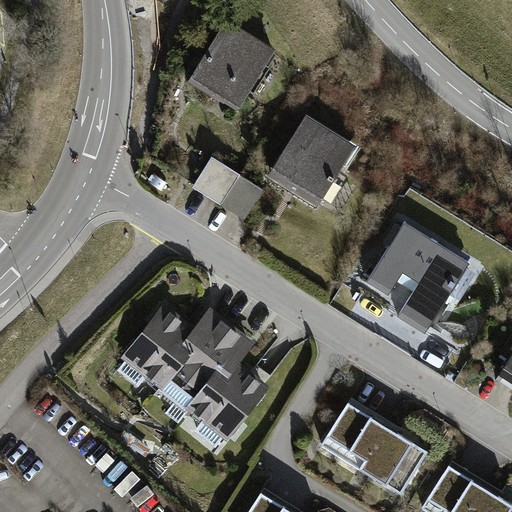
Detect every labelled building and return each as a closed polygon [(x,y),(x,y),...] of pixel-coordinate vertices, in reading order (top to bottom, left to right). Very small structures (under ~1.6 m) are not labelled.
[(274,52),(225,22),(189,79),(238,109),(274,52)] [(352,149),(304,119),(268,176),(311,203),(327,178),(332,182),(352,149)] [(222,202),(240,174),(212,157),(195,185),(222,202)] [(246,216),(263,188),(240,174),(222,202),(246,216)] [(402,227),(367,282),(388,295),(402,272),(419,283),(398,316),(425,333),(468,262),(443,246),(440,251),(402,227)] [(129,357),(120,369),(137,383),(143,375),(204,423),(197,431),(215,445),(225,432),(226,433),(263,386),(234,363),(249,343),(210,313),(195,333),(165,309),(128,356),(129,357)] [(511,354),(496,380),(511,389),(511,354)] [(428,451),(348,401),(327,435),(365,459),(360,468),(401,493),(428,451)] [(511,511),(511,503),(449,465),(428,498),(449,511),(511,511)] [(293,511),(261,492),(248,511),(293,511)]
